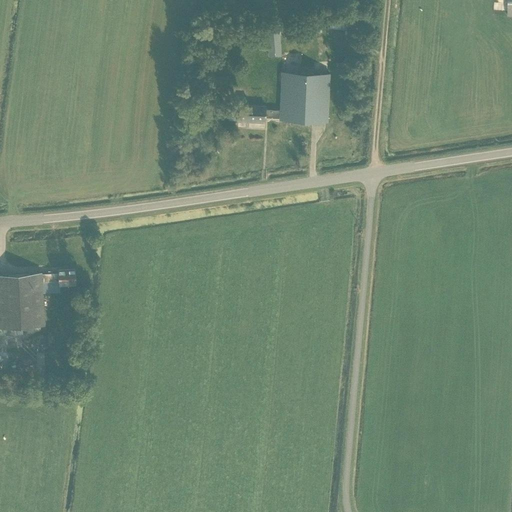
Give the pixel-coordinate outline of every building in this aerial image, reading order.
[(362,14),(329,13),(329,29),(361,29),(362,14)] [(278,22),(266,24),(268,55),(281,54),(278,22)] [(329,74),(281,72),(280,110),(265,110),(265,106),(236,105),(236,121),(265,122),(265,119),(279,119),(279,120),(327,121),(329,74)] [(211,77),(210,91),(226,92),(227,78),(211,77)] [(0,275),(0,327),(45,324),(42,282),(58,281),(58,284),(75,283),(75,269),(57,270),(57,274),(42,275),(42,273),(0,275)]
